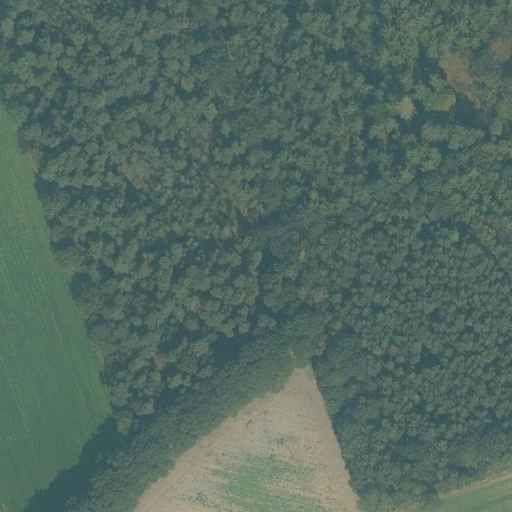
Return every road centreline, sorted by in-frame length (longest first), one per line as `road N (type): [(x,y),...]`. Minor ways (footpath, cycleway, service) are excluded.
road 1 (track): [(322,331),(204,0)]
road 2 (track): [(511,450),(400,490),(383,488),(322,331)]
road 3 (track): [(322,331),(198,419),(101,511)]
road 4 (track): [(288,237),(511,157)]
